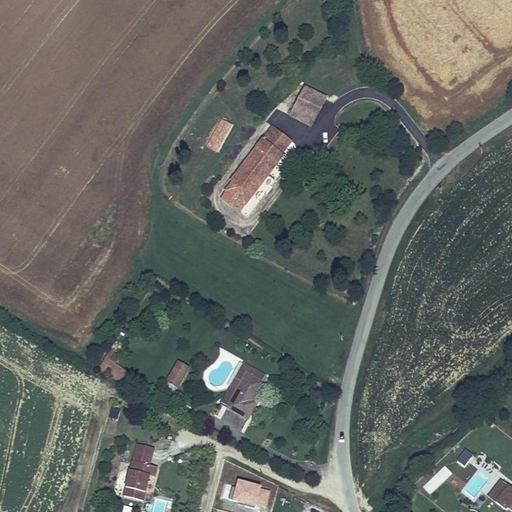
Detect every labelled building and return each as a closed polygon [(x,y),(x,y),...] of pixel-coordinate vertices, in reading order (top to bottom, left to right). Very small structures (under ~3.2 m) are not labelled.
[(289,121),(310,131),(321,109),(300,98),(289,121)] [(232,124),(222,118),(207,145),(218,151),(232,124)] [(284,154),(294,142),(272,125),(230,179),(232,181),(225,190),(225,191),(220,197),(226,202),(231,195),(246,206),(285,155),(284,154)] [(240,213),(246,206),(231,195),(226,202),(240,213)] [(111,357),(103,373),(131,388),(139,375),(111,357)] [(194,367),(183,360),(172,382),(183,388),(194,367)] [(250,397),(260,380),(258,379),(262,372),(241,361),(233,374),(240,378),(225,404),(245,415),(254,400),(250,397)] [(149,448),(135,444),(124,489),(142,493),(145,483),(151,485),(156,460),(147,458),(149,448)] [(457,464),(467,469),(473,455),(463,451),(457,464)] [(263,490),(239,482),(231,503),(257,511),(263,490)] [(497,505),(509,488),(501,482),(489,499),(497,505)] [(511,511),(511,490),(509,488),(497,505),(502,509),(499,511),(511,511)] [(274,511),(280,492),(271,489),(264,511),(274,511)]
